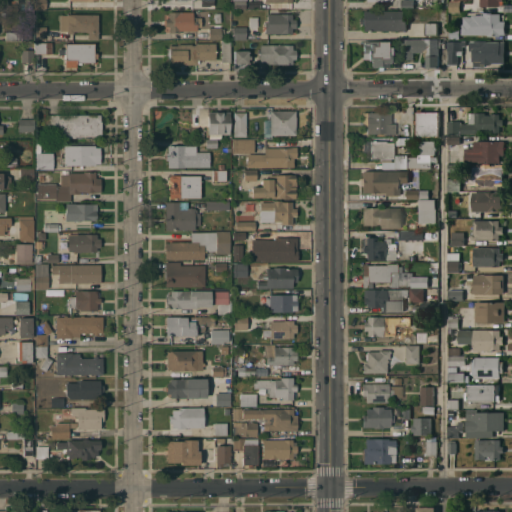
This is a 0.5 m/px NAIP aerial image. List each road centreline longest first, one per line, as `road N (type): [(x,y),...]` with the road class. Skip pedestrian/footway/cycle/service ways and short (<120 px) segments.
road 1 (residential): [(511,87),(0,89)]
road 2 (secondary): [(331,0),(329,511)]
road 3 (residential): [(133,0),(132,511)]
road 4 (residential): [(511,486),(0,486)]
